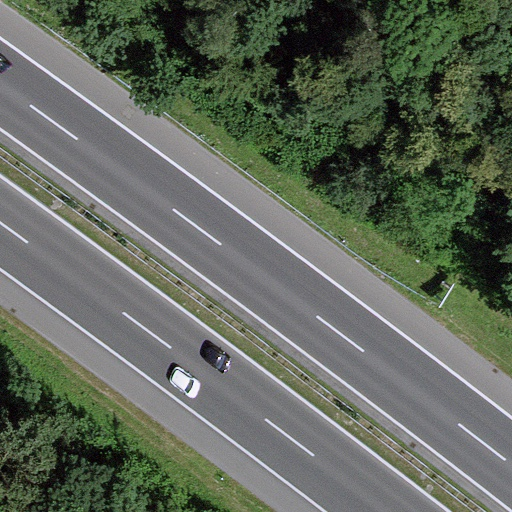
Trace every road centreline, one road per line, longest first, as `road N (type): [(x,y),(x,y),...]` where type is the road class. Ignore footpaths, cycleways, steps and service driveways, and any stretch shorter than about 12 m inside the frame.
road 1 (motorway): [(511,470),(0,87)]
road 2 (motorway): [(0,228),(374,511)]
